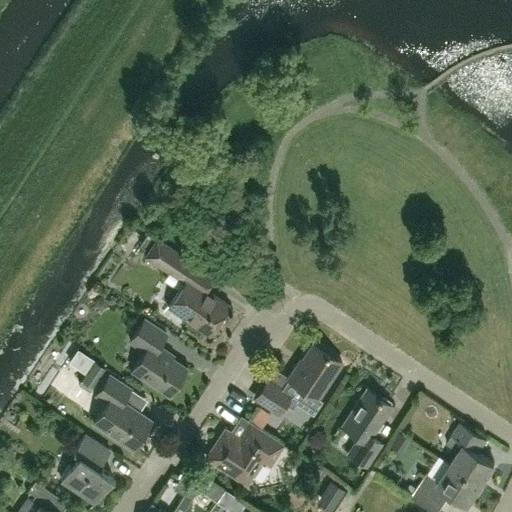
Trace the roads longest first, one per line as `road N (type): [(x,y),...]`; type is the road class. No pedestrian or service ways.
road 1 (residential): [(123,511),(239,350),(258,330),(275,331),(296,306)]
road 2 (track): [(0,216),(142,0)]
road 3 (residential): [(511,437),(318,310),(296,306)]
